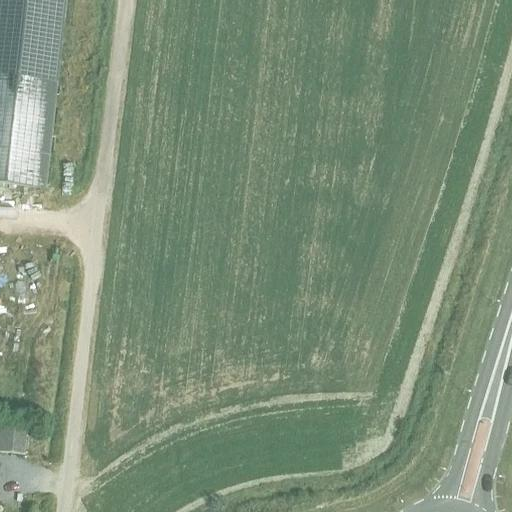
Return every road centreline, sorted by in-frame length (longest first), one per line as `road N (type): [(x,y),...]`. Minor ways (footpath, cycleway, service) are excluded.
road 1 (track): [(124,0),(69,511)]
road 2 (primary): [(511,312),(438,507)]
road 3 (primary): [(481,511),(511,340)]
